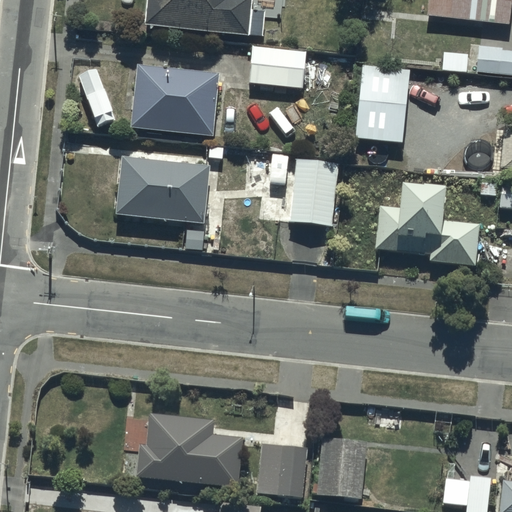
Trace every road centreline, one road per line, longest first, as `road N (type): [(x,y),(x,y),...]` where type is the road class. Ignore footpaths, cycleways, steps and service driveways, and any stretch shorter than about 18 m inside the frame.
road 1 (residential): [(0,299),(511,353)]
road 2 (residential): [(24,0),(0,253)]
